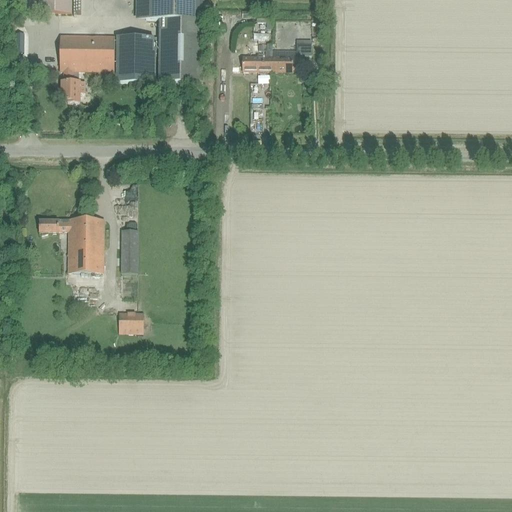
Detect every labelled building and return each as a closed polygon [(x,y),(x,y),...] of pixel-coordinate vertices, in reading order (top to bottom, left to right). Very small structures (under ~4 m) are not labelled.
[(38,0),(39,15),(71,15),(71,0),(38,0)] [(79,74),(117,75),(117,85),(153,86),(153,59),(159,59),(159,86),(203,86),(203,0),(145,0),(146,22),(160,22),(160,39),(114,39),(61,39),(60,74),(64,74),(63,84),(62,84),(61,104),(68,104),(68,106),(80,106),(80,96),(85,96),(85,84),(78,84),(79,74)] [(258,59),(258,46),(253,46),(253,59),(244,59),(243,59),(243,75),(258,75),(258,59)] [(272,53),(272,46),(267,46),(267,53),(266,53),(266,59),(258,59),(258,75),(272,75),(272,60),(272,53)] [(296,60),(287,60),(287,75),(301,75),(302,75),(302,58),(311,58),(311,46),(296,46),(296,60)] [(272,75),(287,75),(287,60),(272,60),(272,75)] [(103,276),(104,222),(58,222),(58,223),(39,223),(39,235),(48,235),(48,236),(58,236),(58,234),(68,234),(68,275),(103,276)] [(138,276),(138,234),(121,233),(121,276),(138,276)] [(143,336),(144,315),(119,315),(118,336),(143,336)]
